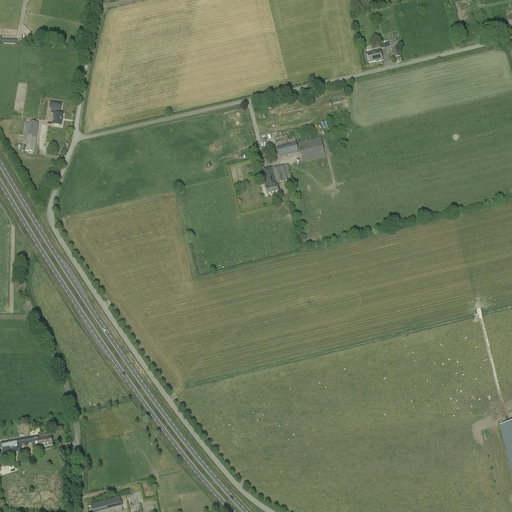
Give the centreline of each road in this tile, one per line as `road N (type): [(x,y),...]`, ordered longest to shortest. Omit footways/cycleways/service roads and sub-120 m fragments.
road 1 (unclassified): [(269,511),(238,488),(168,400),(54,231),(51,200),(74,136)]
road 2 (unclassified): [(74,136),(511,38)]
road 3 (primary): [(244,511),(113,344),(0,163)]
road 4 (primary): [(0,181),(106,349),(232,511)]
road 5 (unclassified): [(79,511),(73,414),(28,303)]
road 6 (unclassified): [(74,136),(99,0)]
road 7 (track): [(334,185),(318,121),(257,134)]
